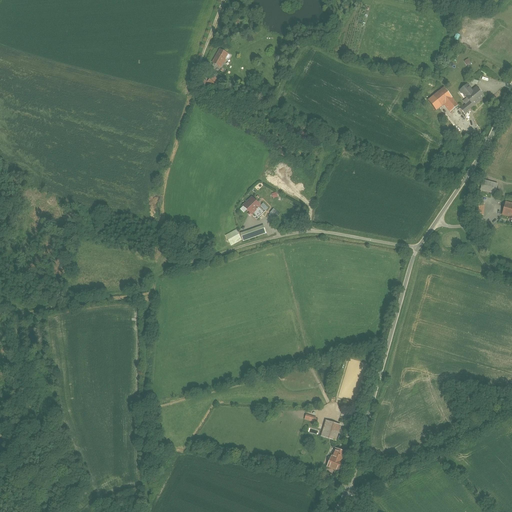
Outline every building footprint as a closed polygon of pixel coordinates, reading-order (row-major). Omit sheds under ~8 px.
[(228,56),(219,51),(211,64),(220,69),(228,56)] [(209,83),(207,85),(213,90),(217,86),(215,85),(218,81),(214,77),(209,83)] [(460,111),(464,116),(473,109),(484,99),(476,89),(471,93),(467,87),(459,93),(469,104),(460,111)] [(452,98),(444,88),(428,101),(437,112),(444,106),(450,113),(459,106),(452,97),(452,98)] [(495,197),(498,186),(482,182),(479,193),(495,197)] [(253,198),(243,208),(256,221),(265,212),(260,207),(261,206),(253,198)] [(511,203),(505,202),(501,216),(511,218),(511,203)] [(482,215),(484,204),(475,203),(473,214),(482,215)] [(273,208),(267,215),(273,221),(279,214),(273,208)] [(483,222),(479,229),(488,234),(492,228),(483,222)] [(263,228),(239,236),(242,244),(266,236),(263,228)] [(235,232),(224,238),(230,249),(241,242),(235,232)] [(355,402),(347,400),(345,407),(352,410),(355,402)] [(337,440),(342,425),(327,420),(322,436),(337,440)] [(340,472),(348,452),(335,447),(327,467),(340,472)]
